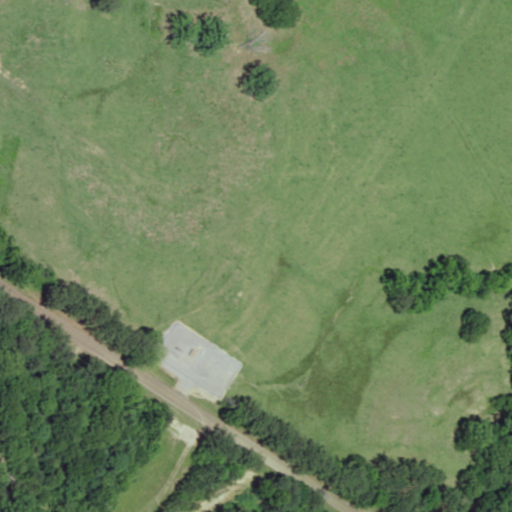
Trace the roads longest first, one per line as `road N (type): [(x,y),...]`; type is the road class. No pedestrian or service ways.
road 1 (tertiary): [(359,511),(216,425),(49,307)]
road 2 (residential): [(49,307),(27,511)]
